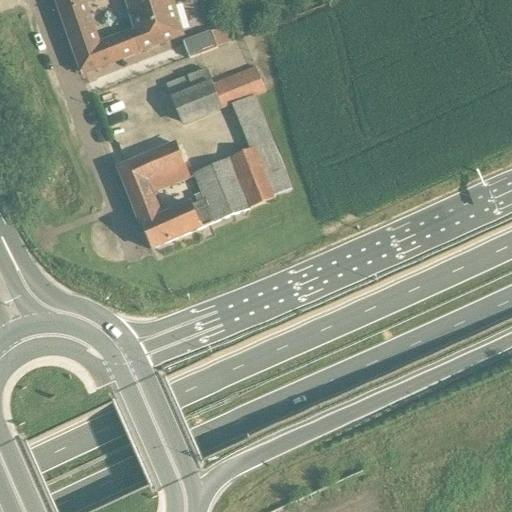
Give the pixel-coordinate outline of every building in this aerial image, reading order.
[(94,0),(127,0),(133,17),(138,35),(77,58),(84,76),(182,37),(170,0),(56,0),(77,58),(100,49),(85,3),(94,0)] [(190,61),(217,50),(211,35),(211,33),(183,44),(190,61)] [(262,83),(255,68),(212,86),(222,111),(232,107),(255,97),(266,93),(262,83)] [(166,86),(171,98),(210,81),(205,69),(166,86)] [(163,219),(154,195),(190,180),(177,147),(119,171),(132,204),(142,228),(151,252),(236,216),(236,217),(250,211),(250,210),(275,200),(275,198),(292,191),(273,142),(249,152),(194,176),(205,202),(163,219)]
